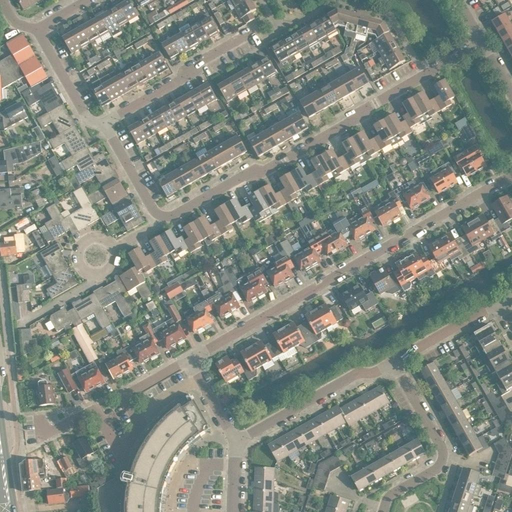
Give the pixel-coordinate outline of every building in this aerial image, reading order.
[(17,0),(24,10),(36,3),(34,0),(17,0)] [(113,9),(109,11),(118,27),(128,21),(115,0),(108,0),(108,1),(113,9)] [(118,0),(115,0),(128,21),(139,15),(135,8),(133,9),(128,0),(121,4),(118,0)] [(136,0),(137,1),(135,2),(139,8),(146,4),(149,9),(153,7),(149,0),(136,0)] [(229,0),(235,9),(250,0),(229,0)] [(246,24),(254,19),(251,13),(256,10),(250,0),(235,9),(240,19),(242,18),(246,24)] [(92,17),(98,13),(95,8),(89,11),(92,17)] [(342,10),(341,12),(337,10),(328,16),(335,28),(338,26),(345,28),(346,28),(350,14),(350,12),(342,10)] [(109,32),(111,37),(121,31),(118,27),(109,11),(100,17),(109,32)] [(355,34),(360,17),(356,16),(357,14),(350,12),(350,14),(346,28),(345,28),(344,31),(355,34)] [(200,23),(209,39),(218,33),(207,13),(198,19),(200,23)] [(337,31),(335,28),(328,16),(327,14),(321,18),(322,19),(318,21),(327,37),(337,31)] [(497,31),(510,24),(504,14),(491,21),(497,31)] [(365,16),(364,18),(360,17),(355,34),(366,37),(367,34),(371,20),(370,20),(371,18),(365,16)] [(100,17),(91,22),(100,37),(102,42),(111,37),(109,32),(100,17)] [(73,28),(79,24),(76,19),(70,22),(73,28)] [(383,23),(371,20),(367,34),(375,36),(376,39),(388,32),(383,23)] [(309,27),(318,42),(323,39),(325,43),(329,40),(327,37),(318,21),(315,23),(314,21),(308,25),(309,27)] [(81,27),(90,43),(93,47),(97,45),(94,40),(100,37),(91,22),(81,27)] [(199,44),(209,39),(200,23),(190,28),(199,44)] [(190,28),(188,24),(178,29),(181,34),(190,49),(199,44),(190,28)] [(511,27),(510,24),(497,31),(502,40),(511,35),(511,27)] [(65,25),(61,27),(66,36),(62,38),(71,54),(81,48),(72,33),(70,34),(65,25)] [(225,35),(231,32),(227,25),(221,28),(225,35)] [(72,33),(81,48),(90,43),(81,27),(72,33)] [(309,27),(300,32),(308,47),(310,51),(311,52),(320,46),(318,42),(309,27)] [(310,51),(308,47),(300,32),(290,37),(299,53),(305,50),(307,53),(310,51)] [(388,32),(376,39),(373,41),(378,51),(394,42),(388,32)] [(30,58),(27,53),(32,51),(22,34),(6,43),(12,55),(1,61),(7,72),(35,56),(30,58)] [(172,39),(181,55),(181,56),(186,54),(185,52),(190,49),(181,34),(172,39)] [(508,50),(511,47),(511,35),(502,40),(508,50)] [(281,43),(290,58),(292,62),(296,60),(294,56),(299,53),(290,37),(281,43)] [(181,55),(172,39),(160,46),(164,52),(165,51),(171,60),(181,55)] [(379,62),(383,60),(399,51),(394,42),(378,51),(382,57),(378,59),(379,62)] [(277,66),(286,60),(288,64),(292,62),(290,58),(281,43),(271,48),(273,51),(270,53),(277,66)] [(399,51),(383,60),(379,62),(381,66),(385,63),(389,70),(405,61),(399,51)] [(161,52),(160,52),(149,59),(158,74),(168,69),(162,59),(163,58),(161,52)] [(97,55),(88,60),(91,65),(100,60),(97,55)] [(31,88),(38,84),(48,78),(47,78),(46,78),(43,80),(40,75),(44,72),(35,56),(7,72),(13,83),(24,76),(31,88)] [(276,73),(267,58),(257,64),(266,79),(276,73)] [(140,64),(149,80),(158,74),(149,59),(140,64)] [(366,70),(371,67),(366,59),(361,61),(366,70)] [(311,69),(318,65),(316,60),(309,64),(311,69)] [(1,61),(0,61),(0,99),(2,100),(2,89),(13,83),(7,72),(1,61)] [(149,80),(140,64),(139,63),(135,65),(134,64),(133,63),(130,63),(127,64),(139,85),(149,80)] [(119,71),(121,75),(130,90),(139,85),(127,64),(126,65),(123,69),(119,71)] [(266,79),(257,64),(247,69),(256,85),(266,79)] [(358,89),(369,83),(360,68),(349,74),(358,89)] [(256,85),(247,69),(237,75),(246,90),(256,85)] [(112,80),(120,96),(130,90),(121,75),(119,71),(115,74),(114,72),(109,75),(111,80),(112,80)] [(293,79),(300,75),(297,71),(290,75),(293,79)] [(358,89),(349,74),(339,79),(348,95),(358,89)] [(228,80),(236,96),(246,90),(237,75),(228,80)] [(339,79),(330,85),(339,100),(348,95),(339,79)] [(111,80),(102,86),(111,101),(120,96),(112,80),(111,80)] [(228,80),(217,86),(226,102),(236,96),(228,80)] [(434,86),(439,96),(434,99),(440,110),(451,104),(449,100),(454,97),(444,80),(434,86)] [(40,100),(47,113),(58,107),(55,102),(59,99),(50,83),(40,88),(38,84),(31,88),(24,91),(21,93),(29,106),(40,100)] [(208,83),(197,89),(206,105),(217,99),(208,83)] [(339,100),(330,85),(320,91),(329,106),(339,100)] [(102,86),(92,91),(101,107),(111,101),(102,86)] [(275,94),(277,99),(281,96),(289,92),(286,87),(279,91),(279,92),(275,94)] [(206,105),(197,89),(187,95),(196,110),(206,105)] [(310,96),(319,112),(329,106),(320,91),(310,96)] [(423,92),(413,98),(422,115),(426,121),(431,118),(430,116),(440,110),(434,99),(429,102),(423,92)] [(270,102),(277,99),(275,94),(268,98),(270,102)] [(187,95),(178,100),(186,116),(196,110),(187,95)] [(319,112),(310,96),(300,102),(308,118),(319,112)] [(405,122),(405,121),(409,128),(419,122),(420,124),(425,121),(426,121),(422,115),(413,98),(402,104),(408,114),(403,117),(405,122)] [(178,100),(168,106),(177,122),(186,116),(178,100)] [(3,130),(27,117),(20,103),(3,111),(0,112),(0,130),(3,130)] [(62,104),(58,107),(47,113),(36,119),(41,128),(52,122),(59,134),(59,135),(70,128),(67,123),(72,121),(62,104)] [(168,106),(158,112),(167,127),(177,122),(168,106)] [(265,115),(271,111),(269,107),(262,111),(265,115)] [(289,119),(297,134),(308,128),(299,113),(300,112),(297,107),(286,114),(289,119)] [(167,127),(158,112),(148,117),(157,133),(167,127)] [(252,123),(259,119),(256,114),(249,118),(252,123)] [(405,121),(405,122),(400,124),(394,114),(384,120),(393,137),(397,143),(402,140),(401,138),(412,132),(409,128),(405,121)] [(148,117),(138,123),(147,139),(157,133),(148,117)] [(297,134),(289,119),(279,124),(288,140),(297,134)] [(379,136),(374,139),(380,150),(391,144),(392,146),(397,143),(393,137),(384,120),(374,126),(379,136)] [(147,139),(138,123),(128,129),(137,144),(147,139)] [(199,132),(206,128),(204,123),(196,127),(199,132)] [(469,140),(476,136),(477,136),(470,123),(469,124),(465,127),(462,128),(469,140)] [(288,140),(279,124),(269,130),(278,145),(288,140)] [(213,133),(220,129),(218,125),(210,129),(213,133)] [(40,141),(45,139),(38,126),(32,129),(39,141),(40,141)] [(74,126),(70,128),(59,135),(59,134),(48,140),(54,150),(64,143),(71,156),(72,156),(83,150),(82,150),(80,145),(84,142),(74,126)] [(259,135),(268,151),(278,145),(269,130),(259,135)] [(380,150),(374,139),(369,142),(363,132),(353,138),(362,155),(366,161),(371,158),(370,156),(375,153),(380,150)] [(249,141),(258,157),(268,151),(259,135),(249,141)] [(193,144),(200,140),(198,136),(191,140),(193,144)] [(238,136),(227,142),(236,158),(247,152),(238,136)] [(343,157),(349,168),(360,162),(361,164),(366,161),(362,155),(353,138),(342,144),(348,154),(343,157)] [(444,149),(449,146),(445,138),(443,139),(440,141),(444,149)] [(444,149),(440,141),(439,142),(425,149),(427,152),(429,155),(443,147),(444,149)] [(0,161),(0,173),(13,172),(12,164),(22,163),(41,152),(40,142),(4,151),(5,161),(0,161)] [(236,158),(227,142),(217,148),(226,163),(236,158)] [(484,166),(485,166),(481,158),(483,157),(476,144),(464,151),(476,171),(479,169),(481,170),(484,168),(484,166)] [(87,147),(82,150),(83,150),(72,156),(71,156),(61,162),(66,171),(77,165),(80,172),(81,172),(96,163),(87,147)] [(226,163),(217,148),(208,153),(216,169),(226,163)] [(349,168),(343,157),(337,160),(332,150),(321,156),(331,173),(334,179),(341,175),(340,173),(344,171),(349,168)] [(474,172),(476,171),(464,151),(453,157),(460,170),(463,169),(467,176),(469,175),(471,175),(474,174),(474,172)] [(418,168),(422,165),(421,163),(431,158),(429,155),(427,152),(424,155),(413,161),(418,168)] [(216,169),(208,153),(198,159),(207,174),(216,169)] [(408,164),(412,161),(409,155),(404,158),(408,164)] [(55,156),(48,160),(54,172),(61,168),(55,156)] [(311,162),(317,172),(311,175),(318,186),(328,180),(326,176),(331,173),(321,156),(311,162)] [(79,184),(95,175),(102,188),(113,182),(110,177),(115,174),(105,158),(100,161),(96,163),(81,172),(80,172),(67,179),(73,190),(74,191),(81,187),(79,184)] [(207,174),(198,159),(188,164),(197,180),(207,174)] [(412,171),(418,168),(413,161),(408,164),(412,171)] [(457,182),(452,175),(455,174),(448,163),(443,165),(437,169),(439,174),(447,188),(450,186),(451,187),(454,185),(454,184),(457,182)] [(197,180),(188,164),(178,170),(187,186),(197,180)] [(300,168),(290,174),(300,191),(305,188),(307,192),(318,186),(311,175),(306,178),(300,168)] [(432,187),(434,185),(439,193),(441,192),(442,192),(445,191),(445,189),(447,188),(439,174),(437,169),(430,173),(433,177),(428,180),(432,187)] [(187,186),(178,170),(168,176),(177,191),(187,186)] [(285,190),(280,193),(286,204),(302,195),(300,191),(290,174),(280,180),(285,190)] [(177,191),(168,176),(158,182),(167,197),(177,191)] [(112,204),(115,209),(115,210),(126,203),(123,198),(127,196),(118,179),(113,182),(102,188),(87,197),(92,205),(108,197),(112,204)] [(426,201),(427,200),(429,198),(425,191),(427,190),(423,183),(416,187),(412,181),(408,183),(409,185),(410,187),(420,204),(422,202),(424,203),(426,201)] [(407,202),(411,209),(413,208),(415,208),(417,207),(418,205),(420,204),(410,187),(409,185),(408,183),(397,190),(400,196),(404,203),(407,202)] [(286,204),(280,193),(275,196),(269,186),(264,189),(263,187),(258,190),(272,214),(278,211),(277,209),(281,207),(286,204)] [(92,205),(87,197),(82,187),(81,187),(74,191),(72,192),(74,195),(82,208),(69,216),(75,227),(80,223),(83,228),(99,218),(92,206),(92,205)] [(13,195),(19,195),(19,194),(23,194),(23,192),(26,191),(25,188),(0,190),(0,198),(7,198),(7,201),(14,200),(13,195)] [(40,194),(38,189),(31,192),(39,209),(50,203),(44,192),(40,194)] [(254,195),(249,197),(254,207),(249,210),(253,217),(252,217),(255,222),(257,220),(258,222),(272,214),(258,190),(253,193),(254,195)] [(400,204),(393,191),(388,194),(390,198),(382,203),(384,207),(392,221),(394,220),(396,220),(398,219),(399,217),(401,216),(396,207),(400,204)] [(360,195),(366,206),(366,207),(367,206),(372,204),(365,192),(360,195)] [(0,210),(22,208),(21,199),(23,199),(23,194),(19,194),(19,195),(13,195),(14,200),(7,201),(7,198),(0,198),(0,210)] [(494,221),(495,222),(501,233),(510,228),(505,220),(511,216),(511,205),(506,196),(492,205),(499,218),(494,221)] [(230,201),(224,204),(235,222),(238,228),(244,225),(243,223),(252,217),(253,217),(249,210),(247,206),(241,209),(236,199),(230,202),(230,201)] [(107,226),(120,218),(127,232),(138,225),(135,220),(139,217),(135,210),(137,209),(132,200),(126,203),(115,210),(115,209),(101,217),(107,226)] [(375,212),(383,226),(385,225),(387,225),(389,224),(390,222),(392,221),(384,207),(382,203),(373,208),(375,212)] [(42,234),(47,243),(75,227),(69,216),(63,219),(55,204),(46,209),(52,220),(44,224),(49,231),(42,234)] [(220,221),(215,224),(222,235),(232,229),(230,225),(235,222),(224,204),(219,207),(220,208),(215,211),(220,221)] [(367,206),(366,207),(366,206),(358,210),(361,214),(355,217),(365,235),(367,234),(368,235),(371,233),(372,231),(374,230),(369,221),(374,218),(367,206)] [(482,215),(472,221),(483,240),(489,236),(492,241),(502,235),(501,233),(495,222),(488,226),(482,215)] [(222,235),(215,224),(210,227),(204,217),(194,223),(203,240),(207,246),(212,243),(211,241),(216,238),(222,235)] [(364,236),(365,235),(355,217),(346,222),(344,218),(338,221),(347,236),(352,234),(356,240),(359,239),(360,240),(364,237),(364,236)] [(335,229),(332,231),(334,234),(330,237),(327,231),(338,251),(340,250),(341,250),(344,249),(344,247),(347,246),(343,239),(347,236),(338,221),(338,220),(332,224),(335,229)] [(462,241),(462,242),(469,254),(479,249),(476,243),(483,240),(472,221),(461,227),(468,238),(462,241)] [(309,232),(320,251),(324,249),(329,256),(331,255),(332,255),(335,254),(335,252),(338,251),(327,231),(319,236),(311,222),(305,225),(309,232)] [(184,229),(189,239),(184,242),(188,249),(190,253),(201,247),(199,243),(203,240),(194,223),(184,229)] [(25,240),(39,232),(37,228),(23,236),(25,240)] [(171,231),(160,237),(170,253),(173,259),(178,257),(177,255),(188,249),(184,242),(182,237),(176,241),(171,231)] [(320,251),(309,232),(303,236),(308,244),(300,248),(311,266),(311,267),(317,264),(316,262),(320,260),(316,254),(320,251)] [(469,254),(462,242),(456,246),(449,234),(439,240),(449,257),(455,253),(459,260),(463,258),(469,254)] [(273,235),(266,239),(269,244),(276,240),(273,235)] [(156,252),(150,255),(157,266),(167,260),(165,256),(170,253),(160,237),(150,242),(156,252)] [(292,255),(302,271),(305,269),(306,270),(311,267),(311,266),(300,248),(297,250),(296,250),(294,251),(287,240),(285,241),(284,238),(279,241),(288,258),(292,255)] [(428,262),(435,274),(446,268),(442,261),(449,257),(439,240),(428,246),(435,258),(428,262)] [(16,248),(23,247),(23,241),(0,243),(0,247),(0,248),(0,247),(0,254),(1,255),(1,256),(17,255),(16,248)] [(281,258),(273,262),(276,267),(284,281),(284,282),(290,279),(290,278),(293,276),(284,260),(288,258),(279,241),(274,243),(276,246),(275,247),(281,258)] [(68,268),(59,252),(63,250),(59,243),(40,253),(53,276),(68,268)] [(157,266),(150,255),(145,258),(139,248),(129,255),(136,267),(138,271),(144,268),(146,273),(151,269),(157,266)] [(435,274),(428,262),(425,256),(420,259),(415,251),(410,254),(411,256),(406,258),(416,277),(418,280),(425,276),(429,277),(430,277),(435,274)] [(34,262),(31,257),(15,266),(10,266),(10,272),(15,272),(19,270),(34,262)] [(394,274),(402,289),(404,292),(410,288),(411,284),(409,282),(416,277),(406,258),(400,261),(399,259),(394,263),(399,271),(394,274)] [(263,266),(259,268),(267,282),(271,280),(275,286),(278,285),(279,286),(284,282),(284,281),(276,267),(273,262),(264,267),(263,266)] [(152,295),(138,271),(136,267),(119,276),(122,281),(117,284),(116,284),(123,295),(135,288),(143,301),(152,295)] [(257,297),(249,283),(247,278),(239,283),(230,267),(224,270),(234,287),(238,285),(248,302),(250,301),(252,301),(254,300),(255,298),(257,297)] [(68,268),(53,276),(57,283),(46,290),(51,299),(77,284),(68,268)] [(263,295),(264,293),(266,291),(262,285),(267,282),(259,268),(245,276),(247,278),(249,283),(257,297),(259,296),(261,296),(263,295)] [(402,289),(394,274),(389,278),(383,268),(375,273),(375,272),(370,274),(371,275),(369,276),(380,294),(387,291),(388,293),(392,294),(397,292),(402,289)] [(194,269),(183,275),(185,280),(197,274),(194,269)] [(217,289),(219,293),(222,298),(230,312),(232,311),(234,312),(236,310),(237,308),(239,307),(231,293),(235,290),(234,287),(224,270),(220,273),(224,286),(217,289)] [(179,285),(182,292),(197,284),(193,277),(179,285)] [(116,284),(117,284),(115,281),(99,290),(101,295),(96,298),(102,309),(115,302),(124,318),(133,312),(123,295),(116,284)] [(179,285),(178,283),(164,290),(169,299),(175,296),(173,293),(181,289),(182,292),(179,285)] [(18,303),(24,302),(23,291),(22,285),(16,285),(18,303)] [(378,303),(371,292),(365,296),(359,285),(341,295),(344,300),(342,301),(345,307),(347,306),(350,310),(361,304),(365,311),(378,303)] [(228,314),(230,312),(222,298),(219,293),(211,298),(206,289),(200,292),(210,308),(214,305),(221,317),(223,316),(225,317),(227,315),(228,314)] [(111,325),(112,325),(102,309),(96,298),(94,293),(77,303),(80,307),(75,310),(74,310),(81,321),(93,314),(102,330),(106,328),(109,333),(114,330),(111,325)] [(149,311),(156,307),(152,301),(145,305),(149,311)] [(177,325),(176,323),(181,320),(170,301),(164,304),(172,319),(165,323),(168,329),(176,343),(179,342),(180,342),(183,341),(183,339),(186,338),(178,324),(177,325)] [(329,309),(326,304),(315,310),(326,329),(337,323),(336,322),(342,319),(334,306),(329,309)] [(203,309),(201,305),(193,309),(193,308),(192,308),(203,328),(205,327),(207,327),(210,326),(210,324),(213,323),(205,309),(203,309)] [(74,310),(75,310),(74,308),(67,312),(65,308),(50,316),(49,320),(50,321),(46,323),(50,330),(54,328),(57,332),(72,324),(75,328),(82,323),(81,321),(74,310)] [(183,313),(186,319),(194,333),(196,332),(198,332),(201,331),(201,329),(203,328),(192,308),(183,313)] [(303,326),(310,337),(309,337),(313,344),(321,339),(321,332),(326,329),(315,310),(305,316),(309,323),(303,326)] [(148,324),(142,327),(147,334),(139,339),(142,344),(149,358),(152,357),(153,358),(156,356),(156,355),(159,353),(154,344),(158,341),(152,330),(147,322),(148,324)] [(174,346),(174,344),(176,343),(168,329),(165,323),(152,330),(158,341),(158,342),(162,339),(167,348),(169,347),(171,348),(174,346)] [(310,337),(303,326),(297,329),(293,323),(283,329),(294,348),(299,345),(305,348),(313,344),(309,337),(310,337)] [(479,343),(495,334),(489,324),(473,333),(479,343)] [(89,363),(97,358),(90,345),(93,343),(84,326),(72,332),(89,363)] [(125,334),(121,327),(116,329),(117,329),(121,337),(125,334)] [(30,329),(21,330),(24,355),(29,352),(28,340),(31,340),(30,329)] [(277,356),(280,361),(286,358),(296,352),(294,348),(283,329),(273,334),(277,341),(271,345),(277,356)] [(480,355),(500,344),(495,334),(479,343),(475,346),(480,355)] [(261,341),(251,347),(262,366),(272,360),(271,359),(277,356),(271,345),(265,348),(261,341)] [(142,344),(133,349),(140,363),(142,362),(144,363),(147,361),(147,359),(149,358),(142,344)] [(485,364),(505,353),(500,344),(480,355),(485,364)] [(240,353),(244,360),(239,363),(243,371),(248,381),(256,376),(256,369),(262,366),(251,347),(240,353)] [(130,370),(132,369),(128,362),(133,359),(126,348),(117,353),(118,356),(114,359),(115,360),(123,374),(125,373),(126,373),(129,372),(130,370)] [(491,374),(495,371),(511,362),(505,353),(485,364),(491,374)] [(98,360),(105,374),(110,372),(113,379),(116,378),(117,378),(120,377),(120,375),(123,374),(115,360),(114,359),(112,356),(106,360),(104,357),(98,360)] [(227,356),(216,362),(217,363),(215,364),(225,382),(238,375),(237,374),(243,371),(239,363),(237,360),(231,363),(227,356)] [(495,371),(500,381),(511,374),(511,364),(511,362),(495,371)] [(102,384),(104,383),(94,363),(84,368),(87,374),(94,388),(97,386),(99,387),(101,385),(102,384)] [(425,380),(439,373),(434,363),(420,371),(425,380)] [(69,375),(76,389),(77,390),(83,387),(86,392),(88,391),(89,392),(92,390),(93,389),(94,388),(87,374),(84,368),(69,375)] [(76,389),(69,375),(66,369),(57,374),(67,394),(76,389)] [(431,390),(445,382),(439,373),(425,380),(431,390)] [(511,374),(500,381),(496,383),(503,395),(511,389),(511,374)] [(445,382),(431,390),(436,399),(450,391),(456,388),(451,378),(445,382)] [(39,406),(55,404),(55,399),(53,386),(47,387),(46,382),(45,381),(39,381),(38,383),(38,387),(37,387),(39,406)] [(369,392),(378,408),(389,402),(380,387),(369,392)] [(490,394),(487,388),(483,391),(490,402),(494,400),(496,399),(493,392),(490,394)] [(450,391),(436,399),(442,409),(455,401),(450,391)] [(369,392),(359,398),(368,414),(378,408),(369,392)] [(206,431),(209,429),(198,409),(189,395),(188,395),(176,403),(164,413),(153,424),(144,436),(136,450),(129,464),(126,474),(124,473),(123,475),(121,477),(121,479),(121,481),(122,483),(124,483),(122,493),(120,509),(120,511),(160,511),(160,510),(161,499),(163,488),(167,478),(171,468),(177,459),(184,450),(191,442),(200,435),(206,431)] [(490,402),(493,408),(504,401),(501,396),(496,399),(494,400),(490,402)] [(359,398),(350,404),(359,420),(368,414),(359,398)] [(447,418),(461,410),(455,401),(442,409),(447,418)] [(507,407),(504,401),(493,408),(496,413),(507,407)] [(347,422),(346,422),(348,426),(359,420),(350,404),(340,409),(339,409),(347,422)] [(338,406),(327,412),(337,428),(346,422),(347,422),(339,409),(340,409),(338,406)] [(507,407),(496,413),(499,418),(510,412),(509,411),(507,407)] [(452,427),(466,420),(461,410),(447,418),(452,427)] [(337,428),(327,412),(318,417),(327,433),(337,428)] [(510,426),(511,427),(511,424),(511,412),(510,412),(499,418),(502,423),(510,426)] [(327,433),(318,417),(308,423),(317,439),(327,433)] [(466,420),(452,427),(458,437),(471,429),(466,420)] [(317,439),(308,423),(298,428),(307,444),(317,439)] [(307,444),(298,428),(288,434),(297,450),(307,444)] [(458,437),(463,446),(477,438),(471,429),(458,437)] [(297,450),(288,434),(278,440),(287,456),(297,450)] [(93,453),(93,452),(85,438),(73,444),(81,459),(78,461),(81,468),(89,464),(85,457),(93,453)] [(469,456),(482,448),(477,438),(463,446),(469,456)] [(496,449),(507,442),(504,438),(493,444),(496,449)] [(287,456),(278,440),(268,446),(277,462),(287,456)] [(425,453),(417,440),(408,445),(415,458),(425,453)] [(507,442),(496,449),(498,453),(511,452),(507,442)] [(408,445),(398,451),(406,464),(415,458),(408,445)] [(389,456),(396,469),(406,464),(398,451),(389,456)] [(509,462),(511,452),(498,453),(497,459),(509,462)] [(335,455),(330,458),(336,469),(342,466),(335,455)] [(58,479),(66,478),(63,472),(72,467),(66,456),(51,464),(58,479)] [(389,456),(379,461),(387,474),(396,469),(389,456)] [(329,472),(336,469),(330,458),(319,464),(329,472)] [(35,459),(30,460),(30,461),(27,461),(21,464),(20,467),(22,481),(28,481),(28,480),(30,480),(30,475),(45,474),(44,459),(35,460),(35,459)] [(495,464),(507,468),(509,462),(497,459),(495,464)] [(370,467),(378,480),(387,474),(379,461),(370,467)] [(319,464),(315,475),(327,479),(329,472),(319,464)] [(495,464),(493,469),(505,473),(507,468),(495,464)] [(370,467),(361,472),(368,485),(378,480),(370,467)] [(274,468),(255,468),(255,479),(273,480),(274,468)] [(463,468),(459,479),(476,484),(479,474),(463,468)] [(491,475),(503,479),(505,473),(493,469),(491,475)] [(368,485),(361,472),(351,478),(358,491),(368,485)] [(40,490),(39,479),(46,478),(45,474),(30,475),(30,480),(28,480),(28,481),(22,481),(22,488),(23,491),(23,492),(24,492),(35,491),(40,490)] [(94,511),(99,511),(96,489),(114,478),(111,474),(91,486),(94,511)] [(315,475),(314,480),(325,485),(327,479),(315,475)] [(67,483),(66,478),(58,479),(55,480),(56,488),(68,487),(68,483),(67,483)] [(255,479),(254,491),(273,492),(273,480),(255,479)] [(480,486),(476,484),(459,479),(456,489),(472,495),(477,496),(480,486)] [(323,491),(325,485),(314,480),(312,485),(311,487),(323,491)] [(505,485),(499,483),(497,490),(505,492),(507,486),(505,485)] [(89,495),(88,485),(63,488),(63,489),(47,491),(48,498),(47,500),(47,502),(48,503),(48,504),(67,502),(69,498),(89,495)] [(453,500),(469,505),(472,495),(456,489),(453,500)] [(254,491),(254,502),(272,503),(273,492),(254,491)] [(331,495),(327,507),(343,511),(345,511),(349,501),(331,495)] [(449,510),(455,511),(471,511),(473,506),(469,505),(453,500),(449,510)] [(254,502),(253,511),(271,511),(272,503),(254,502)]
